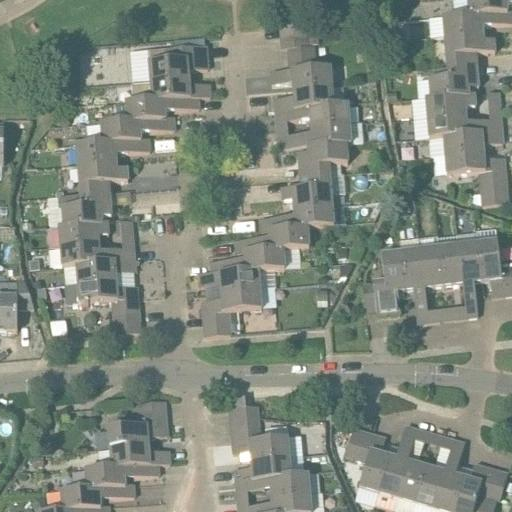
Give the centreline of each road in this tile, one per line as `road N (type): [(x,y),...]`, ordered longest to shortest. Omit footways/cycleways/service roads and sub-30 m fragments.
road 1 (residential): [(181,373),(173,267),(192,243),(190,198),(218,164),(217,140),(236,114),(231,41)]
road 2 (residential): [(181,373),(0,385)]
road 3 (residential): [(367,377),(190,375)]
road 4 (residential): [(486,333),(432,341),(384,329),(379,377)]
road 5 (residential): [(470,433),(415,420),(375,426),(367,377)]
road 6 (residential): [(182,511),(196,472),(190,375)]
